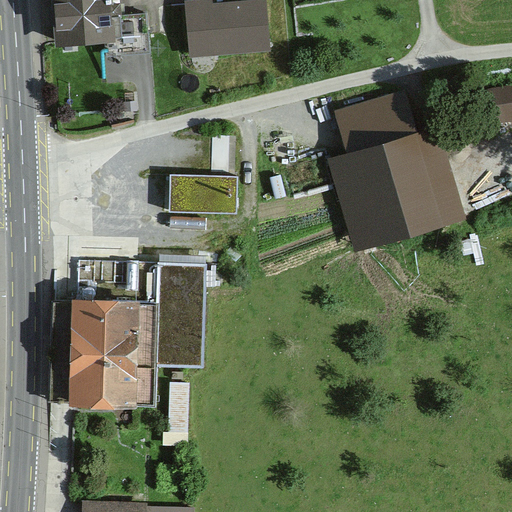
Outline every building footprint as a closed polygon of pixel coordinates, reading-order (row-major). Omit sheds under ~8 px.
[(104,0),(48,0),(51,42),(106,37),(104,0)] [(267,0),(182,0),(188,55),(272,46),(267,0)] [(151,38),(106,37),(106,63),(151,63),(151,38)] [(511,86),(494,89),(499,125),(511,122),(511,86)] [(399,96),(335,113),(347,158),(327,164),(352,254),(465,223),(440,127),(409,135),(399,96)] [(215,135),(215,160),(233,160),(232,135),(215,135)] [(234,171),(166,169),(165,208),(233,209),(234,171)] [(202,366),(203,262),(92,261),(91,296),(64,295),(64,398),(153,399),(153,365),(202,366)] [(170,379),(169,442),(191,443),(191,380),(170,379)] [(141,511),(142,501),(81,498),(80,511),(141,511)]
